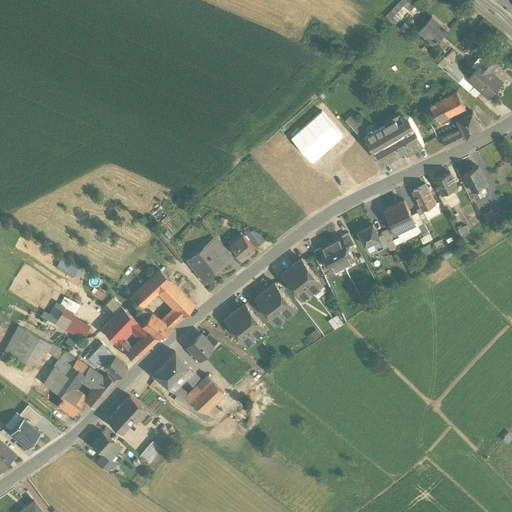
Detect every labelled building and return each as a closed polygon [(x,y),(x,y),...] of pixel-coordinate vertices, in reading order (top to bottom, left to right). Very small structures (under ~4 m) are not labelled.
[(413,5),(408,0),(402,0),(387,15),(395,23),(413,5)] [(446,31),(431,16),(419,29),(434,44),(446,31)] [(490,52),(468,78),(471,81),(489,96),(502,80),(490,70),(499,60),(490,52)] [(452,63),(444,56),(438,63),(446,70),(452,63)] [(465,74),(452,63),(446,70),(459,81),(465,74)] [(457,90),(430,104),(438,119),(439,118),(442,118),(442,119),(454,112),(465,107),(457,90)] [(454,112),(457,118),(468,113),(465,107),(454,112)] [(468,113),(457,118),(462,127),(467,137),(482,130),(473,110),(468,113)] [(404,113),(365,135),(374,150),(376,148),(383,162),(400,153),(404,155),(424,144),(418,131),(418,130),(409,115),(404,113)] [(365,128),(353,115),(347,121),(359,134),(365,128)] [(450,120),(435,127),(439,135),(454,128),(450,120)] [(460,130),(443,139),(448,147),(467,137),(462,127),(459,128),(460,130)] [(352,147),(339,132),(330,139),(336,144),(332,147),(340,157),(352,147)] [(325,143),(319,148),(301,164),(313,179),(315,178),(340,157),(332,147),(336,144),(330,139),(325,143)] [(352,147),(340,157),(344,162),(357,153),(352,147)] [(377,175),(357,153),(344,162),(356,175),(347,180),(353,189),(377,175)] [(487,183),(478,166),(464,173),(472,190),(483,185),(486,184),(487,183)] [(457,186),(449,172),(435,179),(442,194),(457,186)] [(315,178),(313,179),(302,195),(323,207),(353,189),(347,180),(332,189),(315,178)] [(436,203),(426,184),(413,190),(422,207),(428,204),(429,206),(436,203)] [(415,223),(404,199),(385,209),(392,224),(396,232),(415,223)] [(436,203),(429,206),(428,204),(422,207),(427,218),(440,212),(436,203)] [(494,210),(486,213),(489,220),(497,217),(494,210)] [(415,223),(396,232),(399,237),(393,239),(396,245),(421,232),(418,226),(417,226),(415,223)] [(424,223),(418,226),(421,232),(423,236),(424,236),(429,233),(424,223)] [(373,224),(358,231),(365,246),(373,242),(379,239),(380,239),(373,224)] [(392,224),(386,226),(388,229),(393,239),(399,237),(396,232),(392,224)] [(467,224),(458,229),(461,235),(470,230),(467,224)] [(393,239),(388,229),(381,233),(390,251),(397,247),(393,239)] [(348,232),(340,236),(341,237),(342,237),(346,245),(349,245),(349,246),(354,243),(348,232)] [(429,233),(424,236),(424,237),(421,238),(423,243),(432,239),(429,233)] [(255,248),(244,234),(231,244),(242,259),(255,248)] [(346,245),(342,237),(341,237),(331,243),(343,265),(354,259),(350,252),(351,248),(349,246),(349,245),(346,245)] [(379,239),(373,242),(375,246),(377,251),(384,248),(379,239)] [(231,255),(220,241),(215,245),(226,259),(231,255)] [(215,245),(212,242),(200,252),(199,250),(187,260),(202,278),(217,266),(218,268),(227,261),(226,259),(215,245)] [(321,248),(321,249),(325,256),(324,260),(325,262),(329,264),(333,271),(343,265),(331,243),(321,248)] [(448,246),(441,249),(444,255),(451,252),(448,246)] [(321,247),(313,251),(318,263),(324,260),(325,256),(321,249),(321,248),(321,247)] [(321,283),(302,258),(292,265),(312,290),(321,283)] [(312,290),(292,265),(283,273),(302,298),(312,290)] [(159,268),(129,296),(140,307),(135,312),(142,318),(148,310),(142,306),(158,291),(171,279),(159,268)] [(75,277),(67,273),(64,279),(72,283),(75,277)] [(171,279),(158,291),(175,308),(170,313),(177,320),(194,304),(171,279)] [(295,308),(275,282),(265,290),(285,315),(295,308)] [(97,288),(94,294),(102,297),(104,292),(97,288)] [(285,315),(265,290),(256,297),(276,322),(285,315)] [(78,303),(66,297),(61,305),(74,311),(78,303)] [(265,328),(245,303),(236,310),(255,336),(265,328)] [(122,307),(101,328),(115,342),(123,335),(131,326),(136,320),(122,307)] [(163,320),(148,310),(142,318),(140,321),(159,336),(177,320),(170,313),(163,320)] [(255,336),(236,310),(226,318),(246,343),(255,336)] [(89,328),(61,313),(55,323),(83,339),(89,328)] [(343,323),(337,315),(333,318),(339,326),(343,323)] [(339,326),(332,317),(328,320),(335,329),(339,326)] [(158,338),(136,320),(131,326),(141,335),(142,336),(152,343),(158,338)] [(46,340),(18,325),(4,351),(26,364),(31,356),(35,358),(40,348),(46,340)] [(321,335),(316,329),(308,335),(313,341),(321,335)] [(219,340),(209,332),(203,337),(212,347),(219,340)] [(203,337),(200,334),(187,346),(199,359),(212,347),(203,337)] [(131,345),(123,335),(115,342),(133,360),(152,343),(142,336),(131,345)] [(46,340),(40,348),(46,352),(45,352),(46,353),(47,351),(51,344),(52,343),(46,340)] [(110,350),(102,342),(95,349),(103,357),(110,350)] [(65,351),(51,344),(47,351),(59,359),(65,351)] [(95,349),(87,358),(98,368),(102,363),(99,361),(103,357),(95,349)] [(103,357),(99,361),(102,363),(104,365),(114,355),(110,350),(103,357)] [(76,358),(65,351),(59,359),(43,382),(53,390),(76,358)] [(193,371),(175,351),(162,363),(176,378),(181,373),(185,378),(193,371)] [(104,365),(104,366),(116,378),(127,367),(115,355),(114,355),(104,365)] [(88,366),(76,358),(53,390),(62,397),(65,399),(70,392),(81,377),(80,377),(88,366)] [(176,378),(162,363),(151,373),(167,386),(173,381),(176,378)] [(88,366),(80,377),(81,377),(96,388),(86,400),(91,404),(93,406),(99,398),(99,399),(115,379),(107,374),(105,377),(88,366)] [(202,380),(193,371),(185,378),(194,387),(195,386),(202,380)] [(176,378),(173,381),(179,386),(185,378),(181,373),(176,378)] [(208,374),(202,380),(205,383),(211,378),(208,374)] [(192,396),(188,400),(204,411),(213,402),(224,392),(211,378),(205,383),(199,389),(192,396)] [(202,380),(195,386),(199,389),(205,383),(202,380)] [(179,386),(173,381),(167,386),(177,393),(188,400),(192,396),(179,386)] [(83,401),(70,392),(65,399),(78,408),(83,401)] [(188,400),(177,393),(173,398),(208,421),(211,415),(204,411),(188,400)] [(145,409),(130,395),(120,406),(134,418),(135,420),(145,409)] [(65,399),(62,397),(57,403),(73,415),(77,410),(78,408),(65,399)] [(78,408),(77,410),(83,414),(91,404),(86,400),(85,399),(83,401),(78,408)] [(213,402),(204,411),(211,415),(214,418),(222,411),(213,402)] [(23,417),(33,426),(42,416),(28,404),(20,414),(23,417)] [(120,406),(120,405),(116,409),(117,410),(108,420),(121,432),(134,418),(120,406)] [(10,432),(27,447),(40,431),(33,426),(23,417),(10,432)] [(113,441),(101,431),(91,444),(103,453),(107,448),(113,441)] [(506,443),(511,438),(511,432),(511,431),(502,439),(506,443)] [(155,436),(152,440),(162,447),(165,442),(155,436)] [(0,469),(14,453),(0,440),(0,469)] [(152,440),(139,455),(149,464),(162,449),(152,440)] [(113,441),(107,448),(114,455),(121,448),(113,441)] [(114,455),(107,448),(103,453),(110,460),(114,455)] [(112,465),(102,456),(96,464),(107,472),(112,465)] [(28,480),(23,483),(33,496),(38,492),(28,480)] [(42,511),(34,500),(26,506),(28,509),(26,511),(26,510),(23,511),(42,511)]
